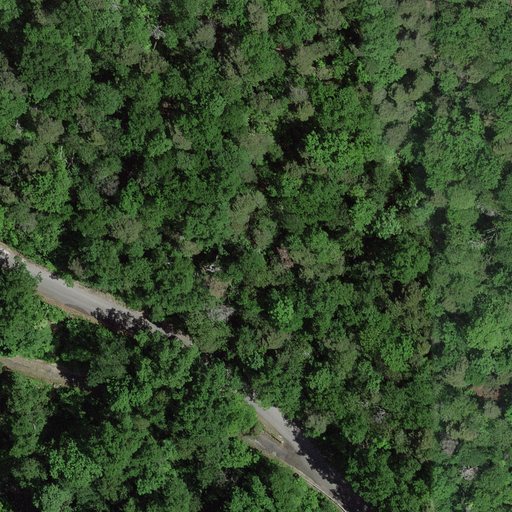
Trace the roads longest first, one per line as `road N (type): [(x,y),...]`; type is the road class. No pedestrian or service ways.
road 1 (unclassified): [(0,259),(155,334),(235,384),(361,511)]
road 2 (track): [(312,456),(284,460),(243,430),(175,401),(0,358)]
